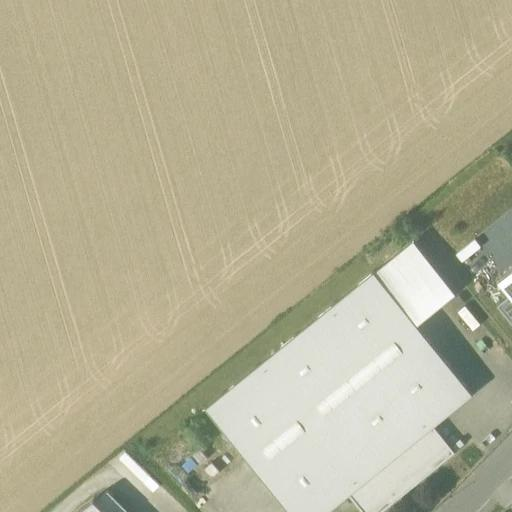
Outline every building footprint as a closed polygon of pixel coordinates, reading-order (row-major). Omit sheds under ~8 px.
[(413,241),(374,272),(415,324),(454,292),(413,241)] [(511,270),(497,283),(507,296),(511,301),(511,270)] [(205,408),(289,511),(324,511),(347,494),(432,425),(472,393),(415,324),(374,272),(373,272),(205,408)] [(511,301),(507,296),(496,306),(511,325),(511,301)] [(432,425),(347,494),(361,511),(380,511),(454,452),(432,425)] [(129,511),(113,496),(107,490),(96,502),(93,499),(75,511),(129,511)]
